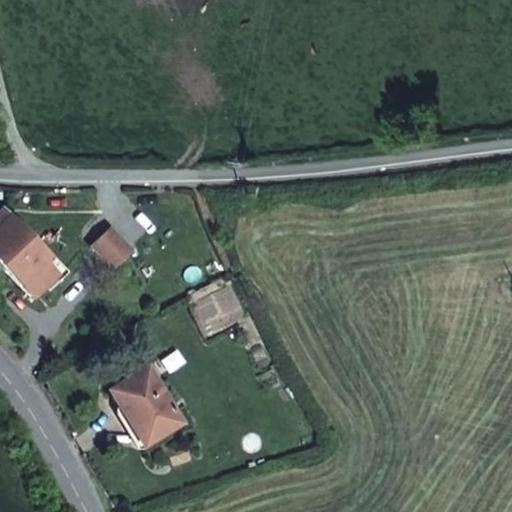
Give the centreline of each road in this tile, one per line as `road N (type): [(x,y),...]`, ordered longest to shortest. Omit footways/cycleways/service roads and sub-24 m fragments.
road 1 (unclassified): [(511,153),(193,182),(28,177)]
road 2 (secondary): [(0,368),(88,511)]
